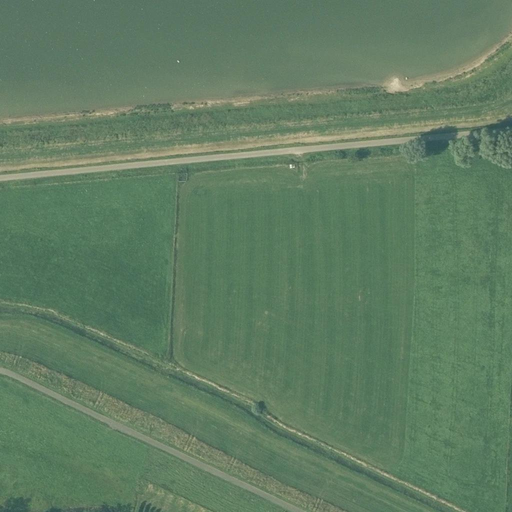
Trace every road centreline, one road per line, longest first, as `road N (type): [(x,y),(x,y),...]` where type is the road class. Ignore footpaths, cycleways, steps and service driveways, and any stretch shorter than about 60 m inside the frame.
road 1 (unclassified): [(511,129),(0,178)]
road 2 (unclassified): [(300,511),(0,371)]
